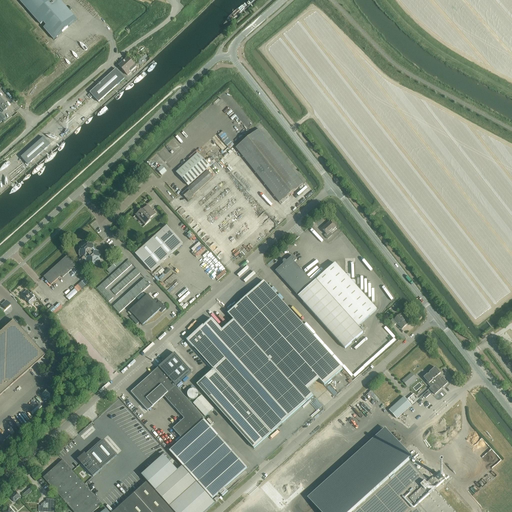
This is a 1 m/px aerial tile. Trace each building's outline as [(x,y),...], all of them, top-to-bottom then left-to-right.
[(18,0),(41,25),(43,22),(46,26),(44,28),(54,40),(77,20),(59,0),(18,0)] [(127,76),(136,67),(128,58),(119,67),(127,76)] [(99,103),(125,79),(116,69),(90,93),(99,103)] [(9,107),(0,96),(0,110),(2,113),(9,107)] [(279,203),(303,184),(259,129),(236,148),(279,203)] [(50,145),(45,140),(44,138),(21,158),(26,163),(25,164),(27,166),(28,165),(50,145)] [(176,173),(188,186),(210,167),(207,165),(209,163),(207,160),(205,162),(197,154),(176,173)] [(167,172),(161,166),(157,170),(162,176),(167,172)] [(191,197),(213,177),(208,171),(182,194),(188,201),(192,198),(191,197)] [(156,214),(148,206),(142,211),(141,210),(136,215),(145,226),(151,221),(150,220),(156,214)] [(330,232),(336,227),(330,221),(321,229),(326,234),(324,236),(327,239),(332,235),(330,232)] [(167,227),(166,227),(135,255),(151,273),(183,244),(167,227)] [(96,251),(95,251),(94,249),(94,245),(92,244),(89,243),(87,245),(86,243),(82,243),(80,245),(80,249),(81,250),(79,252),(79,255),(81,257),(79,258),(79,262),(81,264),(85,265),(86,263),(87,265),(91,265),(93,263),(94,265),(98,265),(100,263),(100,260),(99,258),(101,257),(101,253),(99,251),(96,251)] [(363,333),(362,332),(358,327),(316,281),(313,283),(294,262),(296,260),(292,256),(286,261),(286,260),(284,260),(283,261),(283,263),(284,264),(275,271),(345,349),(363,333)] [(61,276),(62,277),(63,278),(76,266),(67,257),(44,277),(51,285),(61,276)] [(113,265),(107,271),(109,273),(116,267),(122,261),(120,259),(113,265)] [(335,264),(316,281),(358,327),(377,310),(356,287),(355,281),(351,281),(350,275),(346,275),(335,264)] [(144,279),(141,281),(147,288),(150,285),(144,279)] [(141,281),(139,283),(145,290),(147,288),(141,281)] [(188,341),(214,370),(197,385),(254,449),(313,396),(305,387),(316,377),(324,386),(342,369),(263,281),(234,308),(228,313),(234,320),(222,331),(211,319),(188,341)] [(103,283),(97,289),(99,291),(103,287),(105,289),(108,287),(103,283)] [(139,283),(136,286),(142,292),(145,290),(139,283)] [(136,286),(134,288),(140,295),(142,292),(136,286)] [(105,289),(103,287),(99,291),(103,295),(107,291),(105,289)] [(134,288),(131,290),(137,297),(140,295),(134,288)] [(135,299),(137,297),(131,290),(128,293),(135,299)] [(28,303),(33,299),(34,297),(32,295),(33,295),(30,292),(29,294),(26,291),(21,296),(28,303)] [(126,295),(132,302),(135,299),(128,293),(126,295)] [(132,302),(126,295),(123,298),(129,304),(132,302)] [(139,322),(143,326),(160,310),(162,313),(166,309),(163,305),(164,305),(163,304),(162,304),(160,301),(156,304),(148,295),(130,311),(133,315),(130,318),(136,325),(139,322)] [(129,304),(123,298),(121,300),(127,307),(129,304)] [(127,307),(121,300),(118,302),(124,309),(127,307)] [(10,306),(8,303),(6,301),(1,305),(5,310),(10,306)] [(124,309),(118,302),(115,305),(121,311),(124,309)] [(115,305),(113,307),(119,314),(121,311),(115,305)] [(402,318),(400,315),(394,320),(393,319),(390,321),(394,326),(397,324),(402,329),(408,324),(405,321),(405,318),(402,318)] [(31,341),(30,340),(26,336),(28,334),(25,331),(23,332),(13,321),(0,332),(0,395),(45,356),(34,345),(36,343),(33,340),(31,341)] [(136,388),(131,393),(148,411),(153,407),(164,397),(184,419),(173,429),(181,438),(204,418),(175,386),(191,372),(175,353),(159,368),(155,371),(136,388)] [(435,395),(448,383),(442,377),(440,380),(437,377),(440,374),(435,368),(423,378),(429,384),(430,383),(433,386),(429,389),(435,395)] [(412,373),(402,381),(406,385),(415,377),(412,373)] [(195,400),(196,400),(196,399),(197,399),(197,398),(198,398),(198,397),(198,396),(198,395),(198,394),(198,393),(198,392),(197,392),(197,391),(196,391),(195,390),(194,390),(193,390),(192,390),(191,390),(190,390),(189,391),(188,392),(188,393),(188,394),(187,394),(187,395),(187,396),(188,396),(188,397),(188,398),(189,398),(189,399),(190,399),(190,400),(191,400),(192,400),(193,401),(194,400),(195,400)] [(411,396),(407,399),(412,405),(415,402),(419,399),(414,394),(411,396)] [(201,396),(197,400),(193,403),(205,417),(214,409),(201,396)] [(404,397),(389,411),(396,419),(411,406),(404,397)] [(204,420),(169,452),(212,500),(219,493),(222,497),(228,492),(225,488),(247,468),(204,420)] [(436,482),(433,479),(428,483),(410,463),(413,460),(407,454),(385,430),(309,499),(321,511),(454,511),(434,489),(436,487),(433,485),(436,482)] [(82,456),(78,460),(93,477),(97,473),(116,456),(102,440),(86,454),(85,453),(82,456)] [(143,486),(136,492),(153,511),(205,511),(208,509),(215,503),(182,467),(181,468),(178,471),(169,461),(164,455),(141,475),(147,482),(143,486)] [(73,511),(94,511),(103,504),(63,460),(43,478),(73,511)] [(30,489),(23,494),(26,497),(32,492),(30,489)] [(15,492),(10,497),(15,503),(21,497),(15,492)] [(153,511),(136,492),(113,511),(153,511)] [(39,506),(38,511),(54,511),(55,500),(46,499),(46,503),(45,503),(42,505),(42,506),(39,506)]
